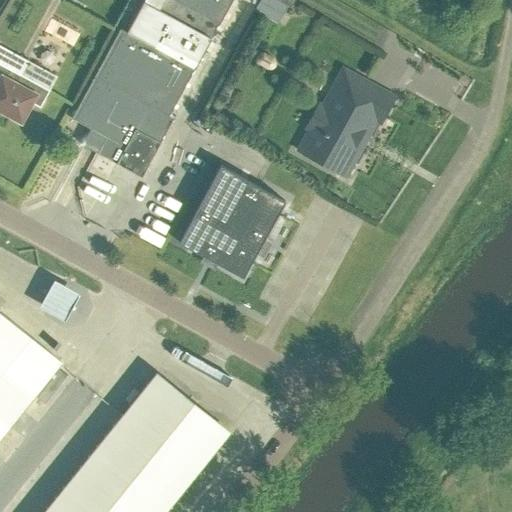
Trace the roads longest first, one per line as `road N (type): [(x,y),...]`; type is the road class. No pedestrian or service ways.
road 1 (unclassified): [(309,392),(367,321),(449,173),(494,114),(508,0)]
road 2 (unclassified): [(309,392),(0,213)]
road 3 (unknown): [(138,291),(0,483)]
road 4 (unclassified): [(223,511),(309,392)]
